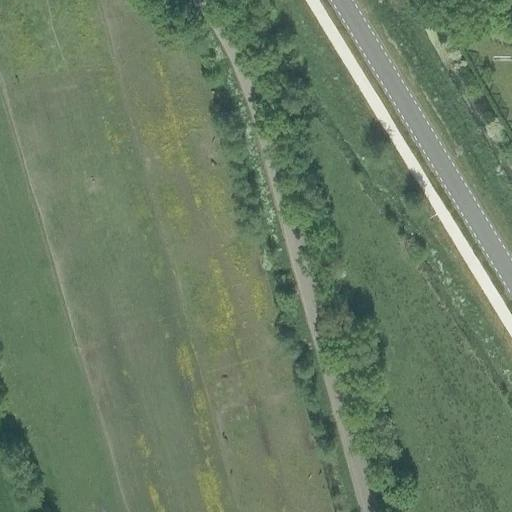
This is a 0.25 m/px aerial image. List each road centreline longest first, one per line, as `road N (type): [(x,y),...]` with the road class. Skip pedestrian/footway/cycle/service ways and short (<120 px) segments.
road 1 (unclassified): [(370,511),(249,87),(200,0)]
road 2 (tertiary): [(337,0),(511,282)]
